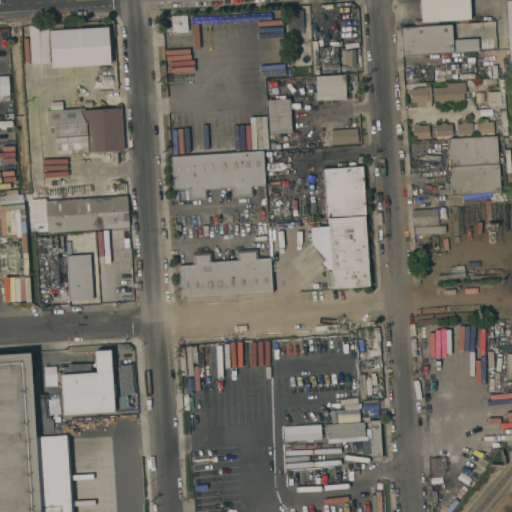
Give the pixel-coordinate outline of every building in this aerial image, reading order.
[(468,0),(470,20),(420,23),(419,0),(468,0)] [(303,29),(298,29),(299,50),(289,51),(286,11),(302,10),(303,29)] [(170,16),(186,15),(187,32),(171,34),(170,16)] [(29,26),(47,25),(49,64),(30,64),(29,26)] [(452,40),(477,39),(478,51),(452,52),(452,53),(402,56),(401,29),(451,26),(452,40)] [(107,27),(109,64),(51,68),(48,31),(107,27)] [(355,50),(355,66),(340,66),(340,50),(355,50)] [(428,74),(429,83),(411,84),(411,83),(408,83),(408,75),(428,74)] [(344,75),(345,100),(315,101),(314,77),(344,75)] [(8,82),(9,82),(9,90),(8,90),(9,95),(0,95),(0,76),(8,76),(8,82)] [(498,79),(503,78),(505,108),(490,109),(490,104),(487,105),(486,92),(499,92),(498,79)] [(495,80),(496,84),(489,84),(489,85),(482,85),(482,87),(475,87),(475,88),(468,88),(468,85),(467,85),(466,82),(495,80)] [(464,83),(465,93),(463,93),(463,100),(459,100),(459,102),(453,103),(452,101),(443,101),(443,103),(437,104),(437,102),(433,102),(432,88),(446,88),(446,84),(464,83)] [(430,106),(429,88),(409,89),(409,107),(430,106)] [(291,133),(269,134),(266,100),(289,99),(291,133)] [(80,156),(80,160),(56,162),(55,158),(55,155),(54,155),(53,125),(48,126),(47,112),(84,109),(84,111),(121,108),(123,150),(87,152),(87,153),(79,154),(80,156)] [(249,130),(264,130),(264,116),(249,117),(249,130)] [(493,133),(477,134),(477,123),(481,123),(481,120),(487,119),(487,122),(493,122),(493,133)] [(473,135),(457,136),(456,124),(461,124),(460,121),(466,121),(466,123),(472,123),(473,135)] [(452,136),(435,137),(434,125),(440,125),(440,124),(445,123),(445,125),(451,124),(452,136)] [(412,140),(411,125),(419,124),(419,126),(428,125),(429,139),(412,140)] [(356,128),(357,143),(332,145),(330,130),(356,128)] [(449,169),(447,140),(496,137),(498,165),(449,169)] [(262,152),(264,186),(252,187),(253,196),(231,198),(231,188),(206,190),(207,199),(187,201),(187,189),(173,190),(171,158),(262,152)] [(499,194),(490,195),(490,192),(450,195),(449,169),(498,165),(499,194)] [(327,219),(325,219),(325,213),(321,213),(321,208),(324,208),(322,169),(362,166),(365,216),(364,216),(327,219)] [(508,221),(492,222),(490,195),(499,194),(506,193),(508,221)] [(46,233),(46,232),(36,232),(35,222),(46,221),(45,201),(126,196),(128,227),(46,233)] [(413,226),(412,210),(437,209),(438,225),(413,226)] [(364,216),(368,287),(332,289),(331,286),(327,286),(327,272),(331,272),(327,219),(364,216)] [(180,299),(178,266),(192,265),(191,254),(210,253),(211,262),(236,260),(235,251),(256,249),(257,259),(269,258),(271,293),(180,299)] [(67,256),(89,255),(92,300),(70,301),(67,256)] [(95,373),(94,351),(110,350),(113,413),(62,416),(60,375),(95,373)] [(64,435),(68,511),(0,511),(0,354),(29,353),(34,437),(64,435)] [(368,422),(378,422),(381,457),(371,458),(368,422)] [(326,441),(364,440),(363,423),(325,424),(326,441)] [(319,425),(282,426),(283,441),(319,440),(319,425)] [(429,460),(429,459),(445,457),(445,459),(446,470),(443,470),(444,476),(430,477),(429,460)]
